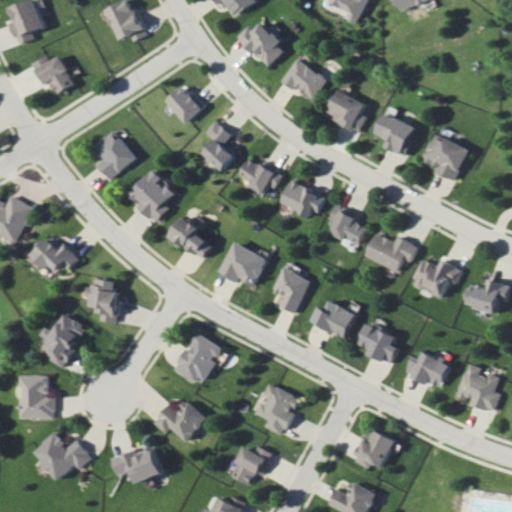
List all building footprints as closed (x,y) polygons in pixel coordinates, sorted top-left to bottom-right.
[(34,38),(32,31),(44,27),(35,0),(28,0),(8,6),(18,42),(34,38)] [(130,40),(143,35),(129,0),(122,0),(104,7),(116,39),(128,35),(130,40)] [(258,0),(214,0),(217,4),(222,0),(223,0),(234,16),(258,0)] [(398,0),(403,10),(428,0),(398,0)] [(287,51),(281,44),(283,41),(265,20),(255,29),(251,24),(239,34),(268,67),(287,51)] [(53,95),(74,83),(58,55),(48,60),(45,55),(33,62),(53,95)] [(283,82),(295,89),(296,87),(317,99),(330,77),(297,58),(283,82)] [(183,123),(201,106),(180,84),(162,100),(183,123)] [(362,131),(369,116),(364,114),(369,103),(342,89),(329,114),(362,131)] [(417,125),(387,112),(378,133),(390,138),(387,146),(405,154),(417,125)] [(202,132),(211,139),(199,153),(221,170),(234,153),(222,143),(229,133),(212,119),(202,132)] [(89,146),(100,159),(95,163),(108,179),(134,158),(111,129),(89,146)] [(436,171),(457,180),(470,148),(436,133),(424,159),(439,165),(436,171)] [(262,192),(267,184),(273,188),(283,173),(262,160),(259,165),(246,157),(235,176),(262,192)] [(153,221),(178,196),(150,169),(126,195),(153,221)] [(281,202),(310,216),(314,209),(320,212),(328,196),(293,179),(281,202)] [(0,233),(19,241),(34,204),(12,196),(9,204),(0,200),(0,233)] [(332,231),(362,245),(370,226),(357,220),(360,213),(338,203),(331,218),(337,221),(332,231)] [(204,258),(213,243),(197,234),(201,227),(182,215),(169,237),(204,258)] [(369,256),(391,266),(388,273),(396,277),(405,258),(413,261),(420,245),(400,236),(398,241),(379,232),(369,256)] [(61,273),(79,257),(64,241),(60,245),(52,236),(33,253),(48,269),(53,264),(61,273)] [(269,258),(234,241),(219,272),(238,281),(240,278),(255,286),(269,258)] [(313,278),(284,266),(274,289),(285,294),(280,306),(298,313),(313,278)] [(117,321),(122,280),(95,277),(92,305),(102,307),(101,320),(117,321)] [(511,284),(490,279),(488,285),(473,281),(468,305),(497,312),(500,300),(507,301),(511,284)] [(348,338),(359,312),(331,300),(328,308),(320,305),(313,323),(348,338)] [(91,327),(66,313),(56,330),(48,325),(43,334),(50,339),(43,351),(68,365),(91,327)] [(401,347),(395,344),(399,335),(371,322),(361,344),(370,348),(368,353),(393,364),(401,347)] [(225,348),(198,331),(177,367),(204,384),(225,348)] [(415,355),(406,373),(430,385),(432,381),(442,386),(453,363),(426,350),(421,358),(415,355)] [(501,376),(483,370),(484,367),(469,362),(458,395),(472,399),(470,404),(495,412),(502,393),(496,391),(501,376)] [(24,374),(25,394),(25,417),(59,417),(59,395),(54,395),(54,374),(24,374)] [(257,414),(268,419),(265,426),(284,434),(294,412),(293,412),(300,396),(269,382),(263,394),(266,395),(257,414)] [(156,422),(169,432),(173,428),(189,441),(209,417),(188,399),(179,410),(171,404),(156,422)] [(355,461),(370,467),(372,462),(383,467),(396,439),(371,427),(355,461)] [(96,458),(81,438),(71,446),(60,431),(36,450),(59,480),(79,464),(82,468),(96,458)] [(263,474),(274,452),(259,445),(256,451),(246,446),(232,475),(251,484),(257,471),(263,474)] [(139,482),(165,474),(157,446),(139,452),(138,450),(115,457),(121,474),(135,470),(139,482)] [(330,503),(346,511),(367,511),(378,494),(354,481),(348,492),(339,488),(330,503)] [(241,511),(247,501),(233,495),(231,500),(221,496),(214,510),(208,507),(205,511),(241,511)]
